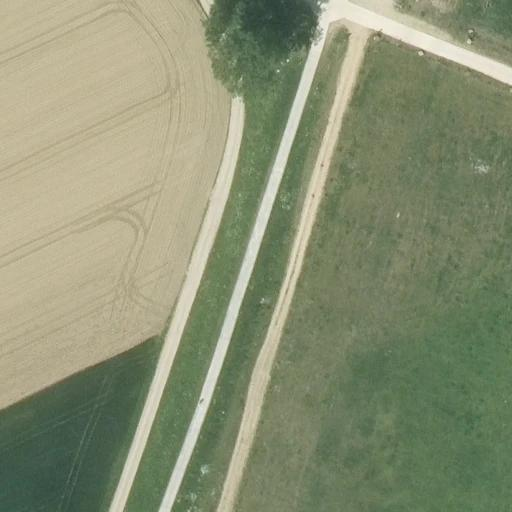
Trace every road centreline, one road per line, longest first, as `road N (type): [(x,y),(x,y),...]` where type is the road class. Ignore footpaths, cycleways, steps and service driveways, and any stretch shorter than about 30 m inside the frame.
road 1 (track): [(114,511),(236,123),(233,73),(205,0)]
road 2 (track): [(361,10),(223,511)]
